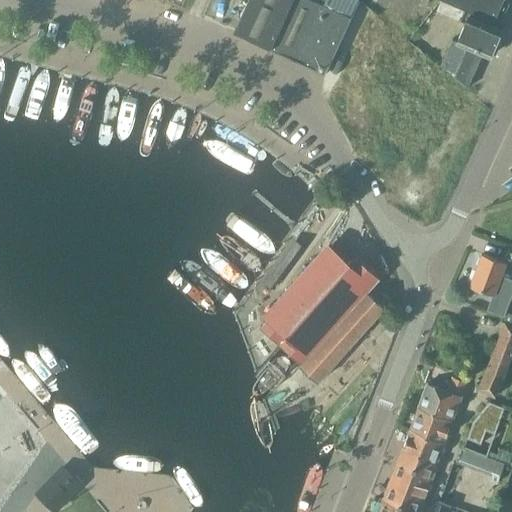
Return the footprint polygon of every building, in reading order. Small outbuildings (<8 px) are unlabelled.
[(357,0),(356,0),(248,0),(234,33),(324,74),(357,0)] [(503,0),(439,0),(441,1),(437,12),(460,22),(460,21),(466,24),(458,44),(452,41),(441,66),(467,88),(482,54),(489,57),(501,30),(498,29),(509,4),(503,2),(503,0)] [(443,121),(463,86),(419,61),(427,47),(376,18),(362,42),(372,47),(366,58),(378,65),(359,97),(382,110),(371,130),(404,149),(406,145),(418,151),(437,118),(443,121)] [(332,247),(261,326),(302,362),(300,365),(318,381),(388,304),(371,289),(380,278),(356,256),(350,263),(332,247)] [(478,265),(470,287),(493,296),(488,311),(504,317),(505,313),(511,293),(511,281),(501,277),(506,264),(482,255),(480,259),(479,258),(476,264),(478,265)] [(511,315),(505,313),(504,317),(502,322),(511,325),(511,315)] [(511,325),(502,322),(477,391),(496,399),(511,358),(511,325)] [(461,396),(466,382),(453,377),(447,391),(428,383),(419,406),(453,418),(461,396)] [(503,408),(488,403),(473,422),(466,440),(480,445),(485,431),(494,434),(503,408)] [(453,418),(419,406),(411,426),(446,439),(453,418)] [(446,439),(411,426),(404,445),(417,450),(416,454),(437,462),(446,439)] [(404,445),(397,464),(383,499),(417,511),(418,511),(437,462),(416,454),(417,450),(404,445)] [(497,484),(504,463),(464,449),(458,464),(491,477),(489,482),(497,484)] [(56,511),(81,485),(63,467),(38,494),(56,511)] [(417,511),(383,499),(383,500),(382,500),(377,511),(417,511)] [(440,501),(435,511),(448,511),(451,505),(440,501)]
